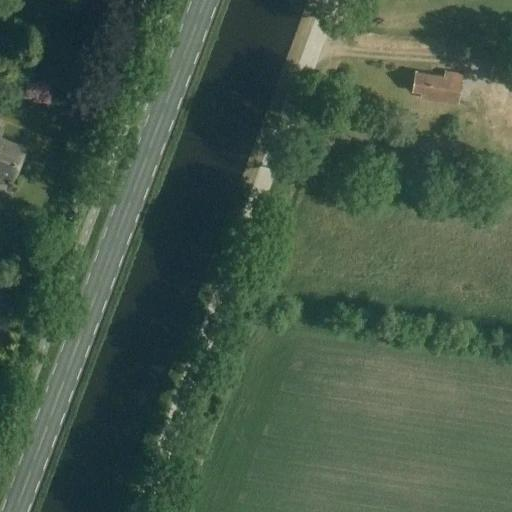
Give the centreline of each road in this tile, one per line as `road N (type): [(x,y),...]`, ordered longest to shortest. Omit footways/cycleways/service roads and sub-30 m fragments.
road 1 (primary): [(12,511),(202,0)]
road 2 (unclassified): [(143,511),(333,0)]
